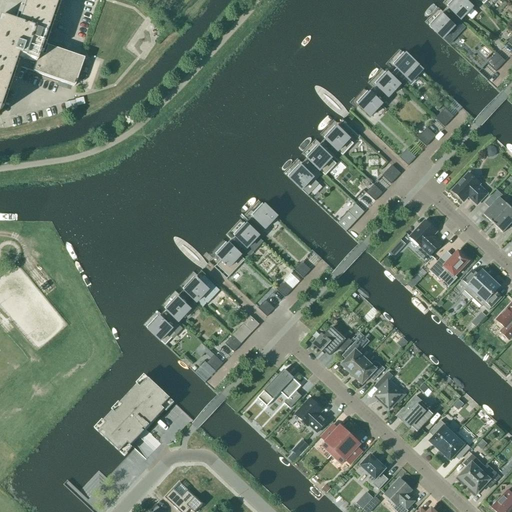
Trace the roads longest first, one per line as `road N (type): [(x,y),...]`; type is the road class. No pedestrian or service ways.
road 1 (residential): [(467,511),(268,327)]
road 2 (unclassified): [(265,511),(199,456),(173,457),(120,511)]
road 3 (residential): [(511,270),(409,174)]
